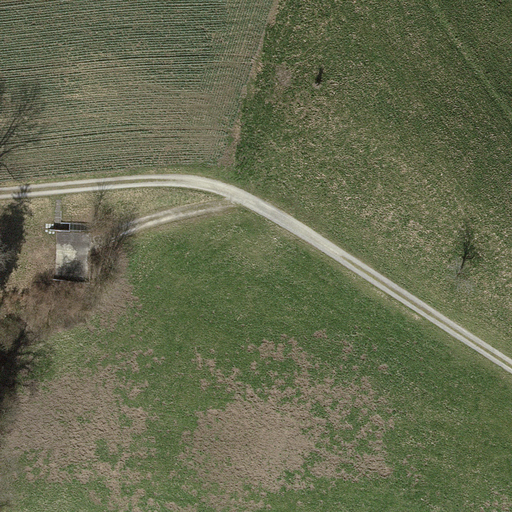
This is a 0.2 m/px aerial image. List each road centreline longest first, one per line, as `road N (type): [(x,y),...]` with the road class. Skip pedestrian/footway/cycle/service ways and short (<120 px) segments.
road 1 (track): [(0,193),(156,181),(221,185),(511,366)]
road 2 (track): [(249,199),(133,221),(59,256)]
